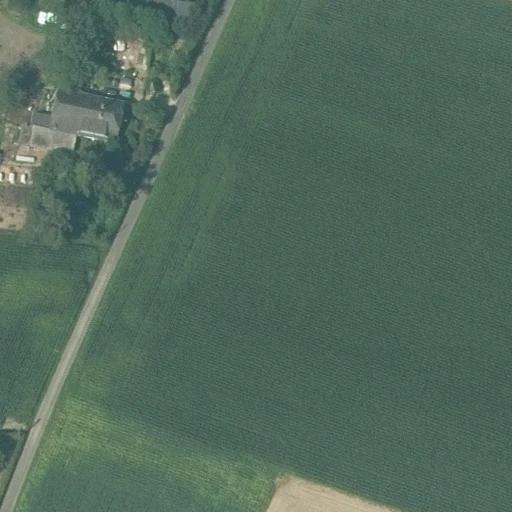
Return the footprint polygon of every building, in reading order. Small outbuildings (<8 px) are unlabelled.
[(160,0),(152,0),(147,10),(166,20),(173,7),(160,0)] [(150,51),(139,49),(134,71),(146,73),(150,51)] [(89,99),(58,93),(51,132),(76,138),(81,139),(89,99)] [(124,106),(89,99),(81,139),(116,146),(124,106)] [(51,132),(34,129),(30,147),(73,155),(76,138),(51,132)]
